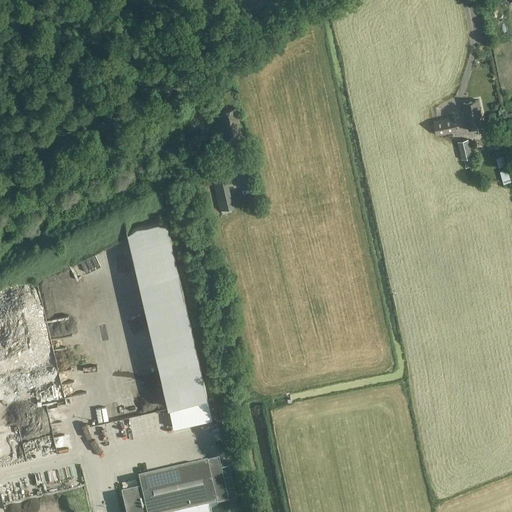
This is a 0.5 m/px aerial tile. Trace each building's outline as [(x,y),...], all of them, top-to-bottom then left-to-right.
[(483,127),(478,100),(463,103),(468,130),(483,127)] [(243,137),(236,108),(220,112),(227,141),(243,137)] [(433,122),(436,135),(456,131),(453,117),(433,122)] [(492,133),(496,149),(497,149),(497,152),(503,151),(499,132),(492,133)] [(461,160),(471,157),(472,157),(468,139),(457,142),(461,160)] [(508,166),(507,167),(499,169),(503,185),(511,183),(508,166)] [(231,207),(228,190),(224,172),(212,175),(219,210),(231,207)] [(201,405),(166,225),(126,233),(161,412),(201,405)] [(141,492),(121,496),(125,511),(200,511),(217,508),(207,465),(138,481),(141,492)]
